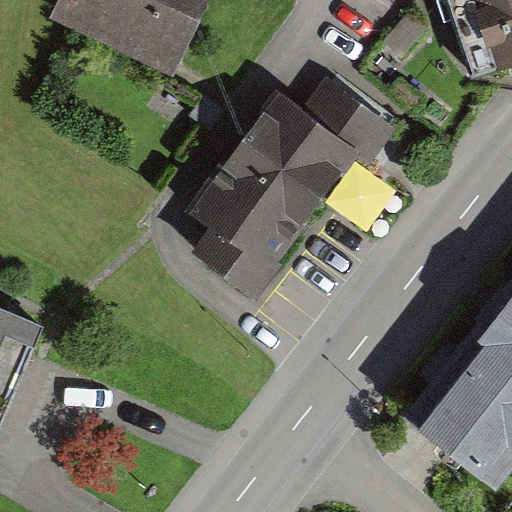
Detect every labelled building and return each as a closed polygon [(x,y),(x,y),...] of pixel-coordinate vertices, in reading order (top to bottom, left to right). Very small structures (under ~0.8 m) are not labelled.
[(265,0),(96,0),(88,18),(224,85),(265,0)] [(511,46),(511,0),(487,0),(498,49),(511,46)] [(387,147),(300,85),(202,223),(290,285),(387,147)] [(64,322),(0,297),(0,457),(10,461),(64,322)] [(511,328),(449,409),(511,457),(511,328)]
